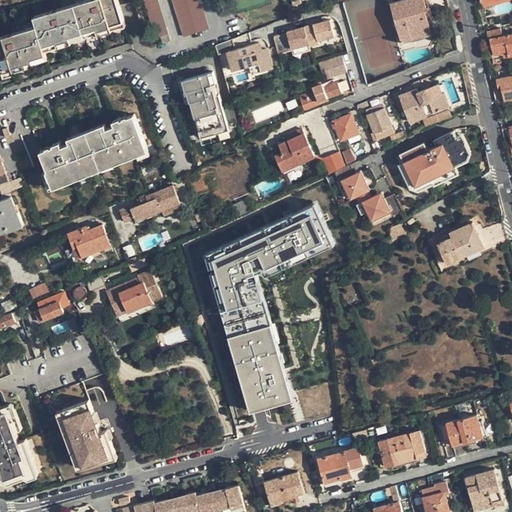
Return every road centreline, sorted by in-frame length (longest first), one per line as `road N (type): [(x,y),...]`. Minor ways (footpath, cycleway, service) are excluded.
road 1 (residential): [(0,105),(124,62),(141,65),(152,74),(187,169)]
road 2 (residential): [(245,446),(14,511)]
road 3 (unknown): [(245,446),(216,256)]
road 4 (residential): [(327,501),(511,449)]
road 5 (residential): [(474,51),(511,210)]
road 6 (residential): [(474,51),(362,95),(351,57)]
